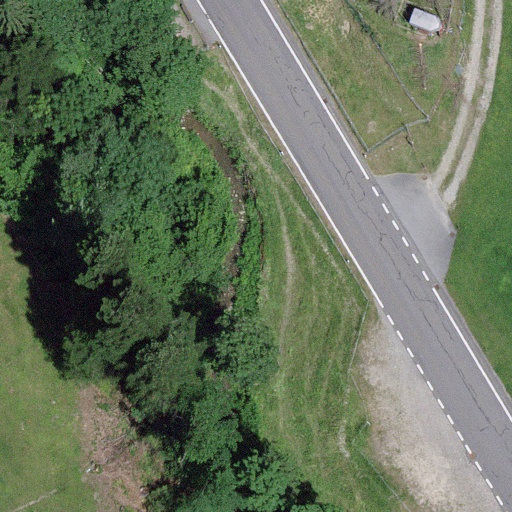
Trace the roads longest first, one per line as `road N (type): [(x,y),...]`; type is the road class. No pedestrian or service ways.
road 1 (tertiary): [(232,0),(511,466)]
road 2 (track): [(379,247),(438,200),(478,103),(490,0)]
